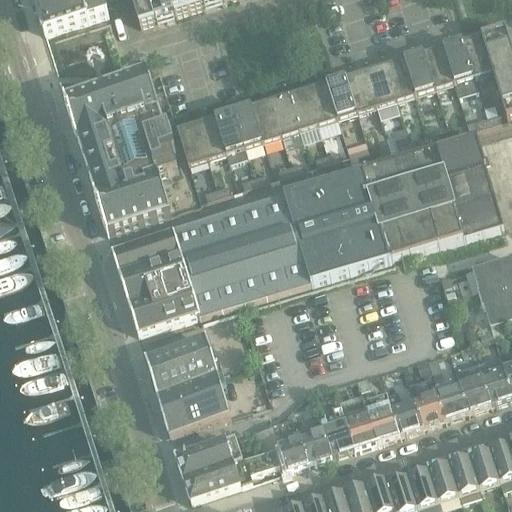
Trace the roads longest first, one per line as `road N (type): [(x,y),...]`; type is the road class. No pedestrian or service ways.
road 1 (residential): [(166,511),(0,0)]
road 2 (residential): [(511,424),(265,504)]
road 3 (residential): [(299,0),(181,35)]
